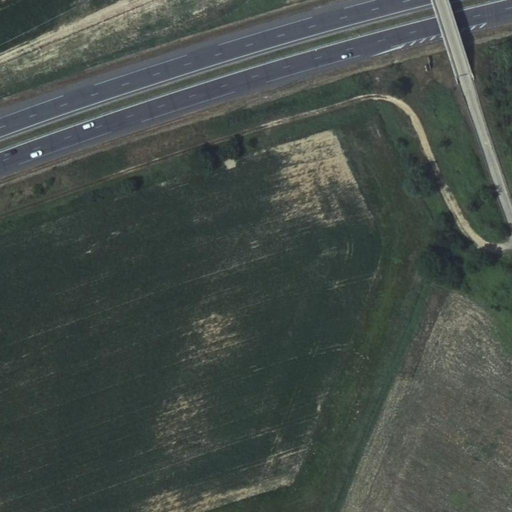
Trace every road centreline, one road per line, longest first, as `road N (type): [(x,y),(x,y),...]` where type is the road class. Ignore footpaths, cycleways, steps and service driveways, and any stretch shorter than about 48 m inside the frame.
road 1 (track): [(0,215),(284,119),(376,97),(408,110),(464,224),(484,242),(511,241)]
road 2 (motorway): [(0,161),(348,48),(511,6)]
road 3 (motorway): [(408,0),(0,127)]
road 4 (unclassified): [(511,220),(438,0)]
